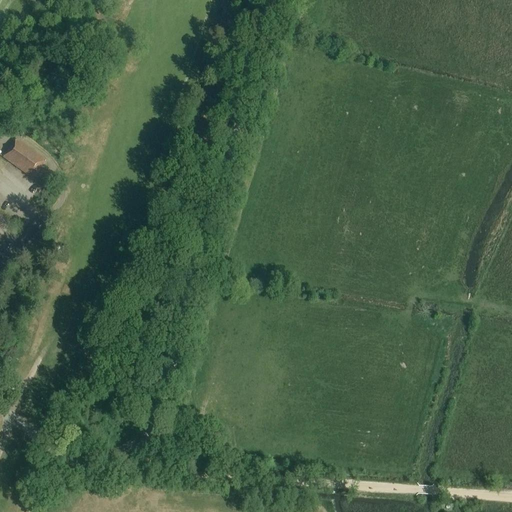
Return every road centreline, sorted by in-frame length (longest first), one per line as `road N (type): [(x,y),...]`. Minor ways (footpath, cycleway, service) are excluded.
road 1 (unclassified): [(0,406),(79,458),(102,457),(146,433),(278,0)]
road 2 (track): [(511,498),(166,471),(150,456),(146,433)]
